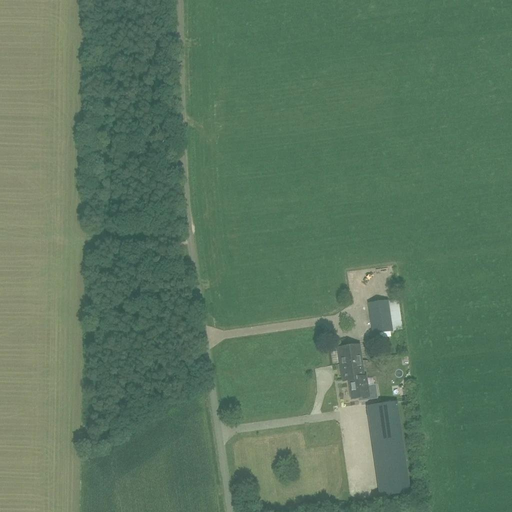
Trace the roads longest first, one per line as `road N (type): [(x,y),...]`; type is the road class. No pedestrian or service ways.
road 1 (unclassified): [(228,511),(190,258),(175,0)]
road 2 (unknown): [(216,431),(356,414)]
